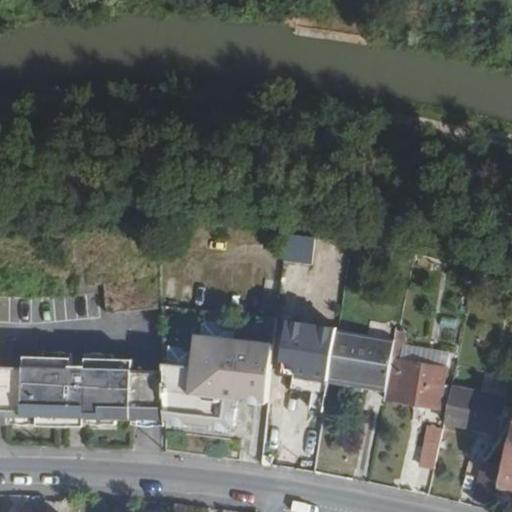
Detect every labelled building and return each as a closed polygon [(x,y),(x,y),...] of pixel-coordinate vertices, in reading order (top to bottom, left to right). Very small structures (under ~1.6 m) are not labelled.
[(168,302),(166,278),(112,279),(112,309),(167,308),(168,302)] [(272,401),(285,316),(168,302),(167,308),(168,354),(171,420),(238,429),(242,396),(272,401)] [(348,332),(348,328),(302,318),(291,370),(338,380),(338,377),(348,332)] [(396,390),(407,344),(348,332),(338,377),(396,390)] [(446,408),(460,355),(408,340),(407,344),(396,390),(395,394),(446,408)] [(171,420),(168,354),(160,360),(133,360),(133,356),(85,353),(85,364),(75,364),(75,353),(23,350),(22,355),(5,356),(6,421),(70,424),(70,408),(85,408),(85,424),(119,427),(117,419),(171,420)] [(506,436),(511,415),(511,400),(463,386),(453,421),(506,436)] [(426,465),(440,469),(451,430),(437,426),(426,465)] [(494,502),(506,464),(490,459),(478,497),(494,502)]
